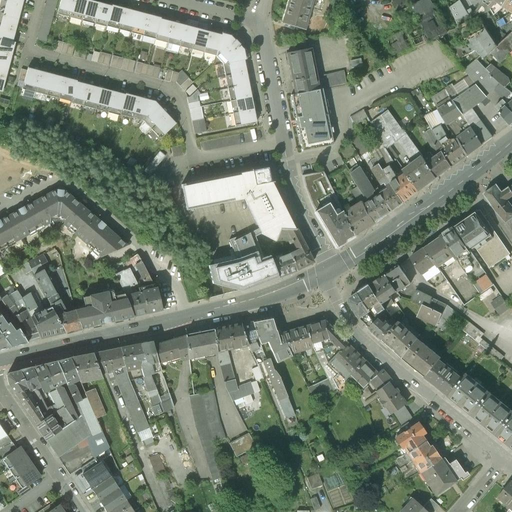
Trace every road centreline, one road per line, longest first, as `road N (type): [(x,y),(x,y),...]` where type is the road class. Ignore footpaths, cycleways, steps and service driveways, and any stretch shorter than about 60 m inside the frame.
road 1 (residential): [(282,141),(193,159),(182,102),(169,88),(27,53),(41,0)]
road 2 (tertiary): [(504,458),(360,337),(328,272)]
road 3 (residential): [(190,317),(180,288),(68,181),(0,209)]
road 4 (secondary): [(0,361),(190,317)]
road 5 (secondary): [(328,272),(460,179)]
road 6 (secondary): [(190,317),(328,272)]
road 7 (residential): [(328,272),(298,206),(282,141)]
